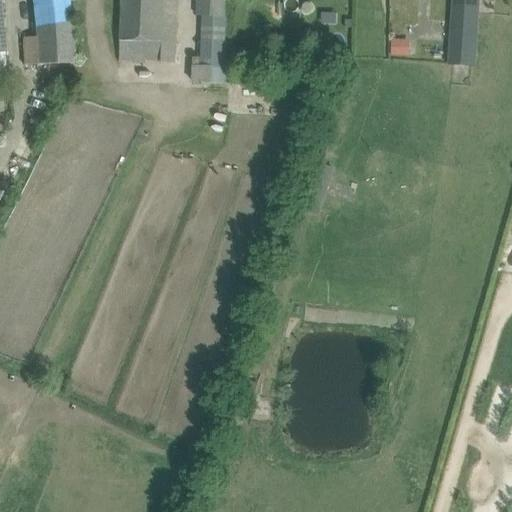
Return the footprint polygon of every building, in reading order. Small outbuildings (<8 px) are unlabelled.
[(0,0),(0,72),(8,72),(0,0)] [(32,0),(36,27),(36,37),(23,38),(24,65),(73,63),(70,21),(68,0),(32,0)] [(125,0),(124,62),(180,63),(181,2),(167,2),(167,0),(125,0)] [(196,0),(196,15),(203,16),(201,67),(192,67),(192,83),(223,85),(223,79),(224,61),(226,0),(196,0)] [(451,0),(448,65),(477,67),(480,0),(451,0)] [(394,42),(393,56),(406,56),(407,42),(394,42)] [(313,160),(302,198),(322,204),(333,166),(313,160)] [(245,379),(239,398),(252,402),(258,384),(258,383),(245,379)]
